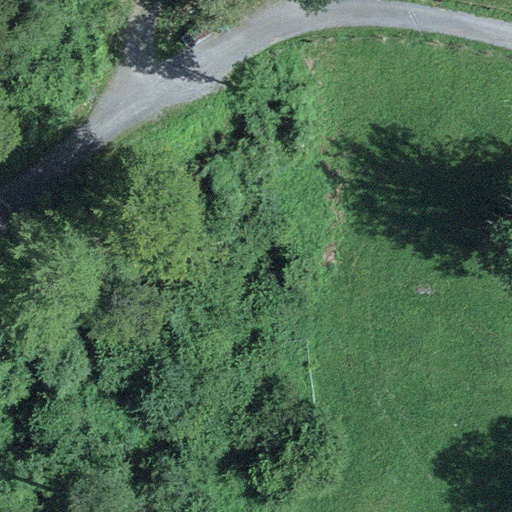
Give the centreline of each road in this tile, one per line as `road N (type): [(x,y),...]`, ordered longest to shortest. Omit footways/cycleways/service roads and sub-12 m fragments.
road 1 (track): [(0,220),(95,128),(252,30),(337,11),(511,33)]
road 2 (track): [(95,128),(126,38),(151,0)]
